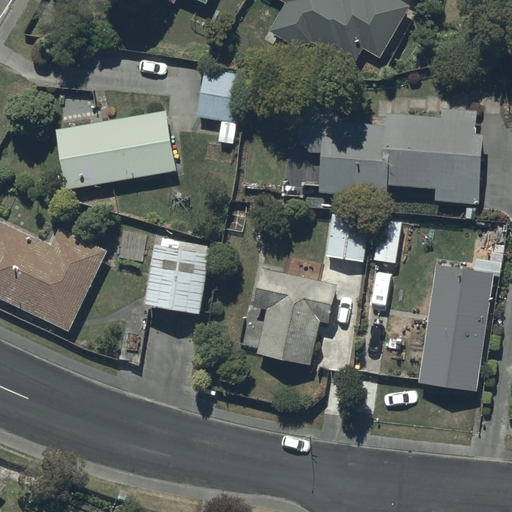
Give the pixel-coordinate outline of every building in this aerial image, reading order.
[(286,0),(270,27),(303,47),(309,35),(370,71),(412,1),(410,0),(286,0)] [(249,72),(207,65),(198,114),(240,121),(249,72)] [(443,112),(389,108),(386,108),(385,119),(327,116),(328,104),(302,103),(300,139),(304,139),(310,150),(323,149),(321,187),(389,192),(390,181),(438,184),(437,197),(480,200),(484,137),(475,136),(478,107),(443,105),(443,112)] [(167,106),(58,125),(69,185),(177,166),(167,106)] [(372,214),(334,210),(328,254),(367,258),(372,214)] [(108,245),(61,222),(52,241),(0,215),(0,291),(69,325),(108,245)] [(401,217),(380,216),(377,257),(398,259),(401,217)] [(212,244),(172,237),(173,235),(163,233),(162,238),(157,238),(155,250),(150,249),(148,259),(153,260),(146,298),(202,307),(212,244)] [(324,263),(289,255),(286,270),(264,264),(255,303),(267,306),(264,319),(247,315),(241,340),(257,344),(256,347),(316,361),(322,337),(317,335),(322,316),(329,318),(338,281),(321,276),(324,263)] [(494,268),(436,260),(420,378),(478,386),(494,268)]
